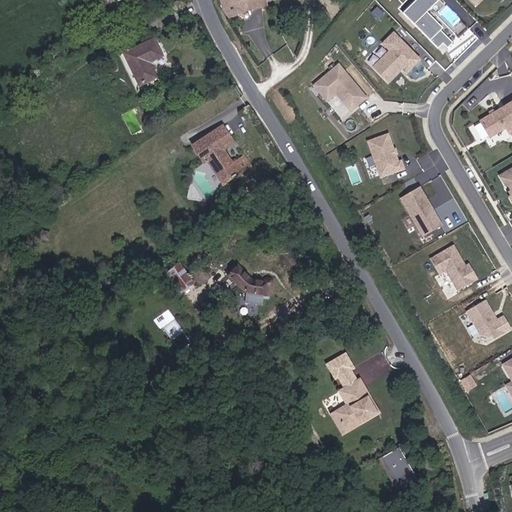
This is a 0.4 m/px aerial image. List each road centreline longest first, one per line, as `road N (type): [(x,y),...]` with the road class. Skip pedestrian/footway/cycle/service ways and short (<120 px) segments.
road 1 (tertiary): [(204,0),(464,460)]
road 2 (residential): [(511,30),(439,99),(434,117),(511,261)]
